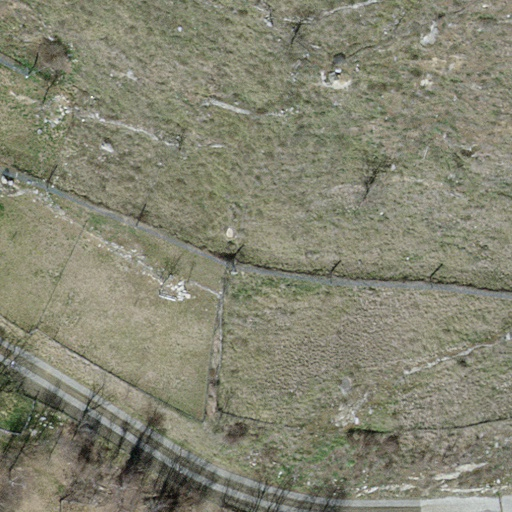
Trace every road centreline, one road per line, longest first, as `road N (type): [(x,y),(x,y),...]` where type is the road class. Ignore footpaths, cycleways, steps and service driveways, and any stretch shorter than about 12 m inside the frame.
road 1 (track): [(333,511),(191,467),(0,351)]
road 2 (track): [(511,509),(355,511)]
